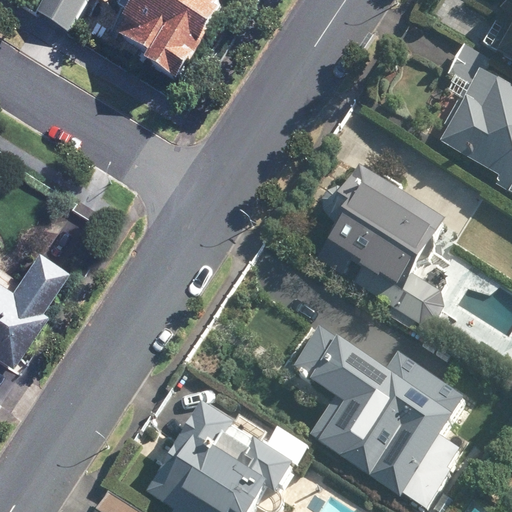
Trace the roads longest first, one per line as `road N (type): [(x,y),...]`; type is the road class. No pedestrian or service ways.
road 1 (residential): [(206,210),(4,511)]
road 2 (residential): [(341,0),(206,210)]
road 3 (residential): [(0,78),(206,210)]
